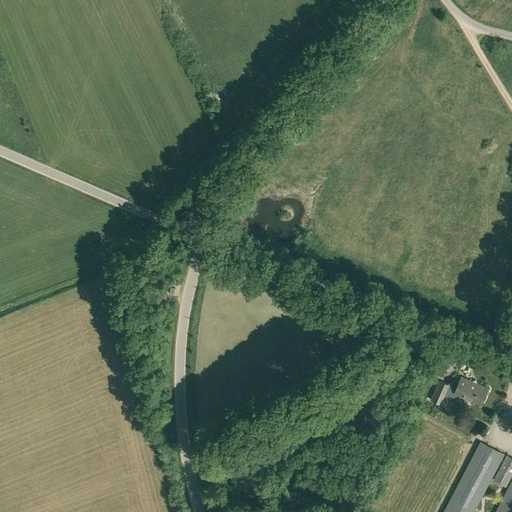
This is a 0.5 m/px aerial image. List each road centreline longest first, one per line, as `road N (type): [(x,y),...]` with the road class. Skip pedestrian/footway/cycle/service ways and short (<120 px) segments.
road 1 (track): [(511,364),(201,237)]
road 2 (unclassified): [(201,237),(283,101),(382,0)]
road 3 (unclassified): [(198,511),(178,385),(201,237)]
road 4 (unclassified): [(201,237),(0,150)]
